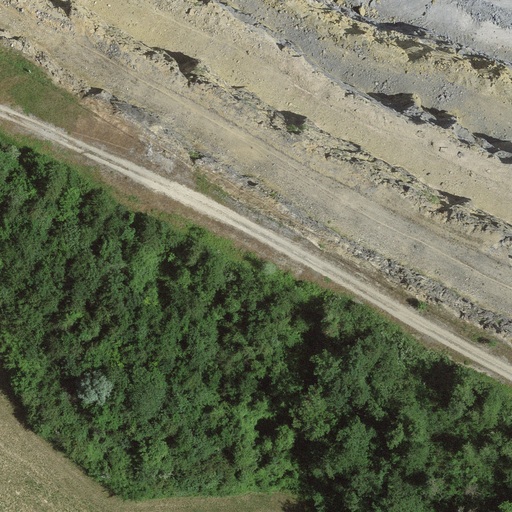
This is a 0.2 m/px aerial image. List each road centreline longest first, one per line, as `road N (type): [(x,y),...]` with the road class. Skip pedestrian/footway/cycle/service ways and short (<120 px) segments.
road 1 (track): [(511,294),(287,174),(0,3)]
road 2 (track): [(511,375),(293,251),(0,113)]
